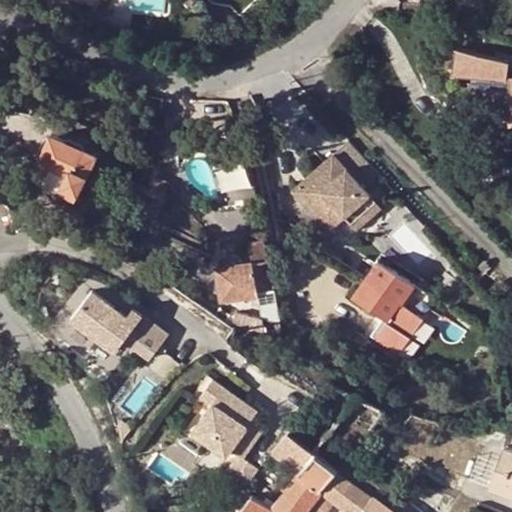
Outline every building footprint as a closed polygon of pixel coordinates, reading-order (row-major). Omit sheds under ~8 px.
[(509,60),(456,46),(453,70),(479,74),(506,77),(509,60)] [(506,77),(479,74),(477,83),(470,82),(468,104),(448,102),(446,122),(486,128),(489,105),(508,108),(508,78),(506,77)] [(95,154),(50,136),(32,178),(76,198),(95,154)] [(369,193),(333,152),(292,189),(328,229),(344,216),(369,193)] [(259,202),(246,160),(246,156),(212,167),(227,212),(259,202)] [(382,206),(369,193),(344,216),(356,229),(382,206)] [(272,289),(265,243),(249,245),(252,263),(215,269),(220,301),(256,295),(256,291),(272,289)] [(383,264),(405,279),(409,274),(387,259),(383,264)] [(377,260),(352,298),(388,323),(390,319),(403,328),(414,314),(400,304),(413,285),(405,279),(383,264),(377,260)] [(134,324),(91,289),(69,316),(112,351),(119,341),(127,332),(137,339),(129,349),(145,362),(170,331),(145,311),(134,324)] [(430,297),(420,312),(437,323),(447,310),(430,297)] [(237,313),(234,326),(235,327),(263,334),(260,320),(237,313)] [(137,339),(127,332),(119,341),(129,349),(137,339)] [(215,443),(219,438),(232,451),(239,457),(240,457),(257,439),(264,432),(253,421),(257,417),(245,405),(244,404),(248,400),(228,380),(214,395),(223,403),(198,428),(215,443)] [(249,401),(248,400),(244,404),(245,405),(257,417),(261,413),(249,401)] [(287,430),(272,450),(280,457),(295,437),(288,431),(287,430)] [(314,452),(295,437),(280,457),(299,472),(314,452)] [(219,438),(215,443),(227,455),(232,451),(219,438)] [(511,494),(511,446),(505,444),(490,486),(511,494)] [(273,507),(269,511),(304,511),(315,498),(332,474),(337,469),(315,453),(314,452),(299,472),(273,507)] [(225,472),(243,488),(256,471),(240,457),(239,457),(225,472)] [(346,476),(366,491),(373,484),(360,473),(357,473),(352,468),(346,476)] [(335,499),(350,511),(359,511),(372,495),(366,491),(346,476),(337,469),(332,474),(315,498),(328,508),(335,499)] [(253,495),(239,511),(269,511),(273,507),(253,495)] [(394,511),(372,495),(359,511),(394,511)] [(315,498),(304,511),(324,511),(328,508),(315,498)]
